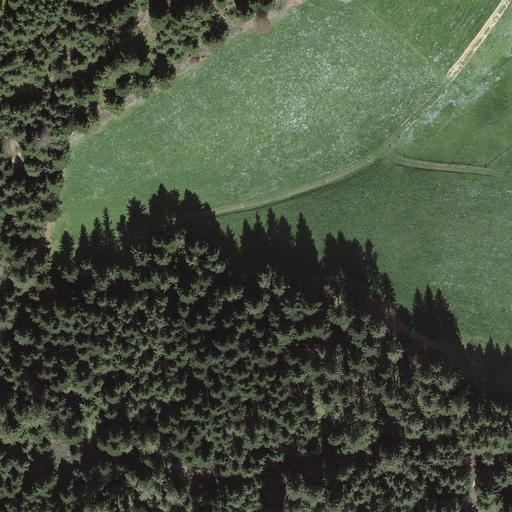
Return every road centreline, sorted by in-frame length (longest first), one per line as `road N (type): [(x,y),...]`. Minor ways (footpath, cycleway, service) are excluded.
road 1 (track): [(0,301),(98,243),(295,191),(359,164),(447,82),(508,0)]
road 2 (track): [(451,511),(500,490),(501,476),(466,450),(105,448),(0,438)]
road 3 (track): [(120,511),(96,427),(24,351),(24,300),(35,276)]
road 4 (track): [(0,107),(147,36),(158,14),(145,0)]
road 5 (track): [(383,147),(405,163),(503,178)]
